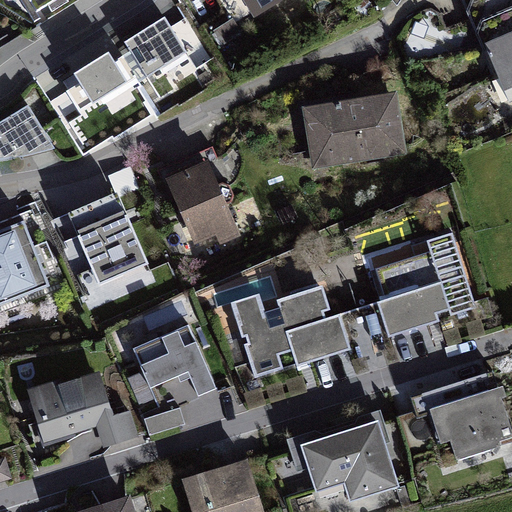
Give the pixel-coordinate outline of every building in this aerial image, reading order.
[(31,0),(39,12),(59,0),(31,0)] [(243,0),(253,16),(279,0),(243,0)] [(511,0),(464,0),(504,103),(511,99),(511,0)] [(154,10),(88,45),(117,100),(183,65),(154,10)] [(398,92),(304,106),(314,169),(408,154),(398,92)] [(0,157),(56,148),(29,104),(0,121),(0,157)] [(211,155),(165,175),(197,250),(243,230),(211,155)] [(120,192),(70,212),(100,286),(150,266),(120,192)] [(26,228),(0,236),(0,312),(50,295),(26,228)] [(458,245),(373,270),(393,337),(478,312),(458,245)] [(261,296),(235,304),(258,381),(286,373),(282,357),(293,354),(298,369),(353,353),(342,315),(335,317),(325,285),(280,298),(284,312),(268,317),(261,296)] [(197,319),(129,347),(148,392),(215,364),(197,319)] [(104,368),(31,388),(47,446),(100,431),(105,449),(142,439),(134,412),(117,417),(104,368)] [(511,405),(505,383),(429,405),(447,466),(511,447),(511,405)] [(224,387),(186,398),(193,421),(231,410),(224,387)] [(150,427),(185,422),(182,401),(146,406),(150,427)] [(382,418),(303,439),(318,492),(346,484),(351,505),(402,491),(382,418)] [(0,484),(16,480),(8,455),(0,458),(0,484)] [(267,511),(251,458),(186,478),(196,511),(267,511)] [(137,511),(132,493),(68,511),(137,511)]
